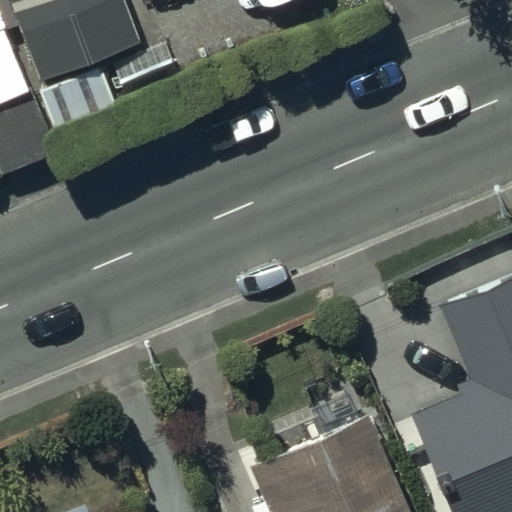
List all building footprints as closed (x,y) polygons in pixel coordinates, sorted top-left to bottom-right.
[(9,0),(34,65),(131,29),(119,0),(9,0)] [(0,27),(0,170),(54,149),(29,87),(25,89),(0,27)] [(98,62),(36,87),(52,125),(113,100),(98,62)] [(412,404),(458,511),(511,511),(511,268),(436,301),(469,380),(412,404)] [(403,511),(360,414),(250,463),(264,496),(248,503),(251,511),(403,511)]
